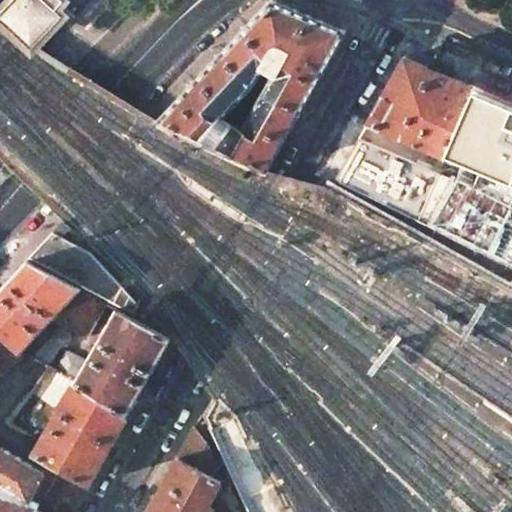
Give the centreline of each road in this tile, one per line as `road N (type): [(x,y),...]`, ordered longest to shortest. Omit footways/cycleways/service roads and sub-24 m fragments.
road 1 (unclassified): [(395,7),(110,511)]
road 2 (tertiary): [(0,216),(223,0)]
road 3 (tertiary): [(179,0),(76,80)]
road 4 (residential): [(395,7),(454,15),(511,40)]
